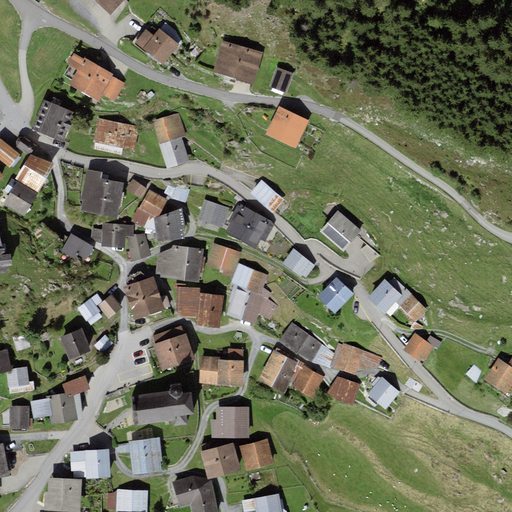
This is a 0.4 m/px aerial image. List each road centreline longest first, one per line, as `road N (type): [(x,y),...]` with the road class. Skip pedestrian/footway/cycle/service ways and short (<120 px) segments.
road 1 (residential): [(41,15),(162,79),(232,100),(320,110),(394,151),(487,226),(511,236)]
road 2 (residential): [(450,408),(355,290),(224,177),(197,167),(166,174),(105,167)]
road 3 (residential): [(450,408),(382,373),(329,372),(241,327),(206,330),(175,321)]
road 4 (residential): [(120,278),(185,239),(192,220),(138,179),(105,167)]
road 5 (residential): [(52,152),(61,215),(120,259),(120,278)]
